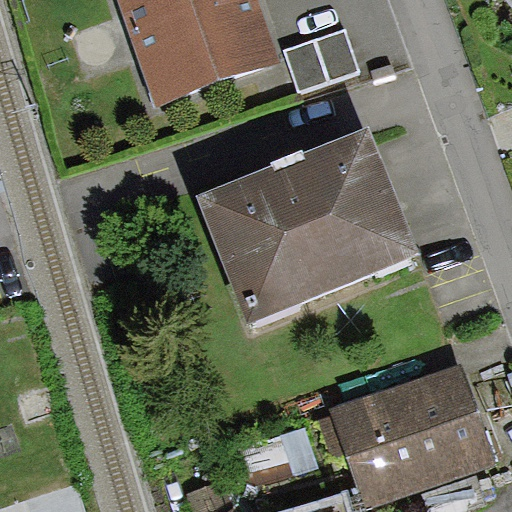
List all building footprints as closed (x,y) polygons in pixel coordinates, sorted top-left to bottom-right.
[(116,0),(132,43),(255,0),(116,0)] [(157,116),(282,73),(256,0),(255,0),(132,43),(157,116)] [(286,55),(301,96),(362,75),(348,33),(286,55)] [(249,338),(421,269),(370,142),(197,211),(249,338)] [(462,372),(331,417),(333,422),(319,427),(333,468),(347,463),(363,511),(378,511),(496,472),(462,372)] [(187,497),(192,511),(234,511),(225,485),(187,497)]
